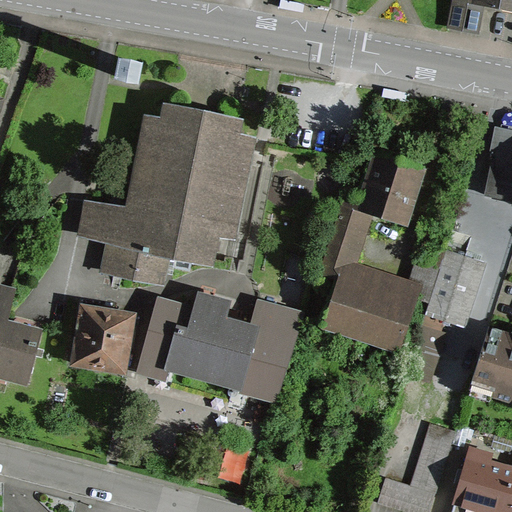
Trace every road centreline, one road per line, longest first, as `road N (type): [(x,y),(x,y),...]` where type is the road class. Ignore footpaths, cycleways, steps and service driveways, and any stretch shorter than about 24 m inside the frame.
road 1 (primary): [(511,78),(78,0)]
road 2 (residential): [(0,457),(206,511)]
